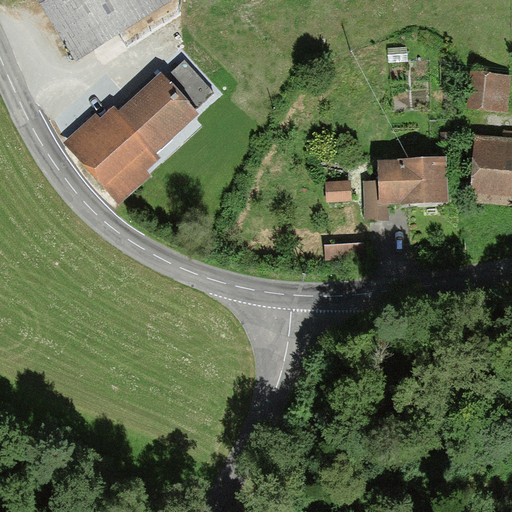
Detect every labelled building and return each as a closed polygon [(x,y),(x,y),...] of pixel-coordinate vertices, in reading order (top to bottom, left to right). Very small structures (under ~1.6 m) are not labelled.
[(31,0),(70,60),(163,0),(31,0)] [(504,79),(467,75),(463,106),(500,110),(504,79)] [(187,114),(154,79),(104,127),(93,115),(58,147),(112,204),(147,170),(138,160),(187,114)] [(511,142),(469,140),(466,203),(511,205),(511,142)] [(438,201),(437,162),(374,164),(375,184),(362,184),(363,221),(383,221),(382,203),(438,201)] [(343,184),(321,185),(323,200),(344,199),(343,184)] [(360,245),(322,247),(322,260),(361,258),(360,245)]
